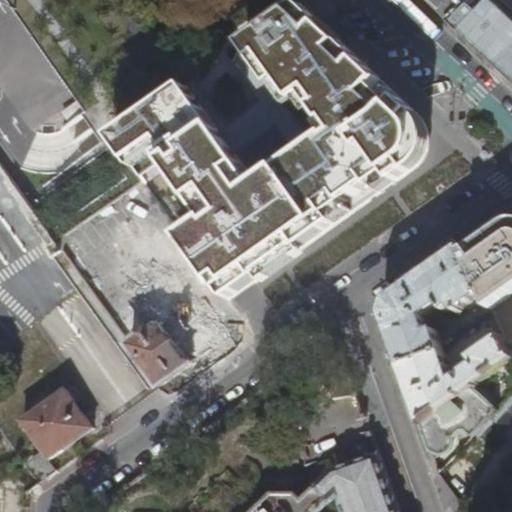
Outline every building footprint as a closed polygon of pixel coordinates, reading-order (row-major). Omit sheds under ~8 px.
[(0,0),(0,28),(18,16),(6,0),(0,0)] [(422,119),(304,9),(247,48),(238,65),(233,58),(196,85),(116,142),(143,182),(204,265),(232,303),(417,171),(424,163),(429,154),(431,144),(430,135),(426,125),(422,119)] [(511,395),(498,410),(477,432),(473,436),(477,440),(482,435),(489,441),(499,432),(502,434),(511,424),(511,226),(511,227),(508,228),(465,254),(486,300),(494,316),(511,303),(511,395)] [(464,314),(486,300),(465,254),(461,246),(388,299),(383,313),(403,368),(444,351),(437,334),(432,336),(428,325),(439,318),(436,313),(443,308),(448,315),(455,311),(460,317),(461,316),(462,317),(464,315),(464,314)] [(145,255),(125,270),(140,289),(160,275),(145,255)] [(203,298),(132,348),(161,388),(232,339),(203,298)] [(511,303),(494,316),(495,318),(506,342),(511,355),(511,303)] [(457,383),(444,351),(403,368),(408,384),(412,394),(423,425),(461,400),(475,391),(511,366),(511,355),(506,342),(476,362),(478,364),(466,372),(469,376),(457,383)] [(334,399),(359,394),(342,346),(327,343),(306,358),(334,399)] [(498,410),(475,391),(461,400),(423,425),(427,438),(435,460),(439,456),(445,457),(450,454),(453,452),(454,450),(455,446),(454,440),(461,433),(469,432),(473,436),(477,432),(498,410)] [(23,427),(45,455),(51,465),(96,432),(87,420),(69,395),(23,427)] [(400,511),(380,453),(331,471),(332,473),(304,499),(298,493),(273,494),(255,511),(400,511)] [(58,473),(51,465),(45,455),(34,463),(47,481),(58,473)] [(26,511),(28,480),(2,479),(0,511),(26,511)] [(511,511),(511,494),(495,511),(511,511)]
